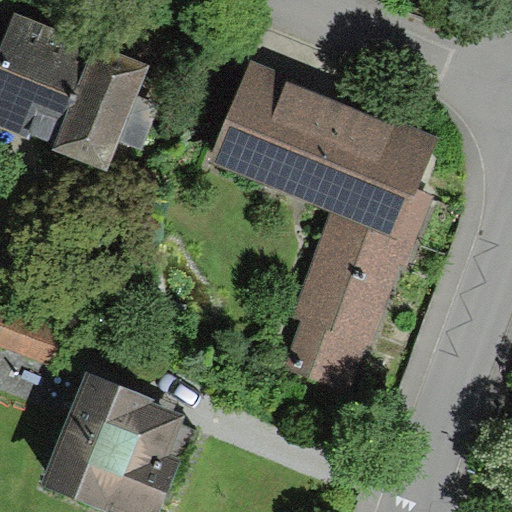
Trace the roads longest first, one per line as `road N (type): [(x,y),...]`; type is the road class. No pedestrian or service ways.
road 1 (residential): [(412,511),(511,220)]
road 2 (residential): [(286,0),(511,93)]
